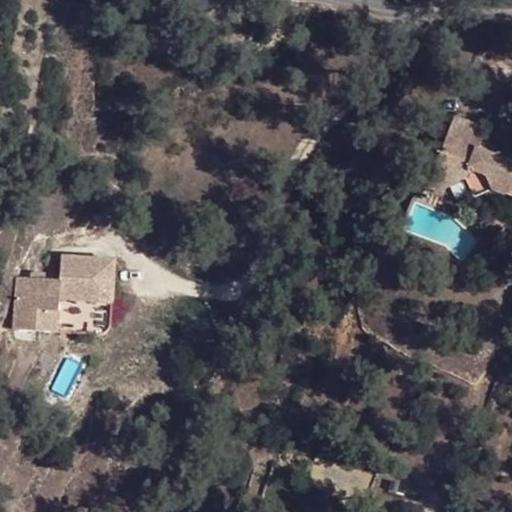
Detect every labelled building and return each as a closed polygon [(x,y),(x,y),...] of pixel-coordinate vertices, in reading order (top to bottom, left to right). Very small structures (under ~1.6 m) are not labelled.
[(443,126),(472,137),(476,126),(447,112),(443,126)] [(464,163),(467,152),(472,137),(443,126),(425,172),(450,183),(465,207),(484,194),(510,204),(511,198),(511,160),(499,155),(489,162),(483,173),(464,163)] [(511,143),(510,143),(499,155),(511,160),(511,143)] [(489,162),(467,152),(464,163),(483,173),(489,162)] [(438,203),(450,183),(425,172),(417,191),(431,199),(438,203)] [(425,214),(431,199),(417,191),(398,207),(425,214)] [(56,271),(16,268),(12,323),(54,325),(57,293),(110,295),(114,256),(60,252),(56,271)]
